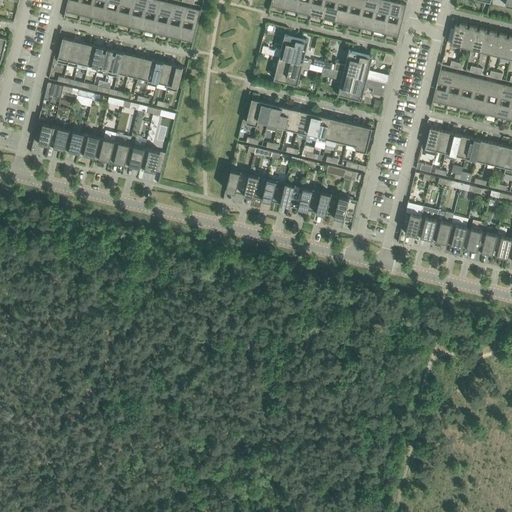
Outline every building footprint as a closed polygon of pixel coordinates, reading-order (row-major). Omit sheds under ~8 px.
[(68,0),(66,11),(80,14),(79,18),(83,2),(83,0),(78,0),(78,1),(75,0),(68,0)] [(83,2),(79,18),(80,18),(81,15),(93,17),(92,21),(96,5),(97,0),(92,0),(92,4),(83,2)] [(96,5),(92,21),(93,18),(105,21),(104,24),(105,24),(109,8),(110,2),(110,0),(99,0),(106,1),(105,7),(96,5)] [(109,8),(105,24),(106,21),(118,24),(117,27),(121,11),(123,6),(123,0),(110,0),(110,2),(119,5),(117,10),(109,8)] [(121,11),(117,27),(118,27),(118,24),(130,27),(130,30),(134,14),(135,9),(137,0),(123,0),(123,6),(131,8),(130,13),(121,11)] [(134,14),(130,30),(131,27),(143,30),(142,33),(143,33),(146,17),(148,12),(150,0),(137,0),(135,9),(144,11),(142,16),(134,14)] [(146,17),(143,33),(144,30),(156,33),(155,36),(155,37),(159,20),(160,15),(164,0),(162,0),(150,0),(148,12),(157,14),(155,20),(146,17)] [(159,20),(155,37),(156,37),(156,33),(168,36),(168,40),(172,24),(173,18),(177,3),(164,0),(160,15),(169,17),(168,23),(159,20)] [(284,13),(285,13),(287,0),(272,0),(271,6),(285,9),(284,13)] [(287,0),(285,13),(286,9),(298,12),(297,16),(301,0),(287,0)] [(302,0),(301,0),(297,16),(298,12),(310,15),(309,19),(310,19),(313,3),(313,0),(310,0),(310,2),(302,0)] [(313,3),(310,19),(311,15),(323,18),(322,22),(326,6),(328,0),(327,0),(323,0),(322,5),(313,3)] [(326,6),(322,22),(323,22),(324,18),(336,21),(335,25),(339,9),(341,0),(327,0),(328,0),(336,2),(335,8),(326,6)] [(339,9),(335,25),(336,22),(348,24),(347,28),(348,28),(351,12),(353,6),(354,0),(341,0),(340,3),(349,5),(348,11),(339,9)] [(351,12),(348,28),(349,25),(361,28),(360,31),(364,15),(366,9),(367,0),(354,0),(353,6),(361,8),(360,14),(351,12)] [(364,15),(360,31),(361,31),(362,28),(373,31),(373,34),(377,18),(376,18),(378,12),(380,0),(367,0),(366,9),(374,12),(373,17),(364,15)] [(377,18),(373,34),(374,31),(386,34),(385,37),(386,37),(389,21),(391,16),(394,1),(389,0),(380,0),(378,12),(387,15),(385,20),(377,18)] [(389,21),(386,37),(387,34),(398,37),(406,4),(394,1),(391,16),(399,18),(398,23),(389,21)] [(172,24),(168,40),(169,36),(181,39),(180,43),(184,27),(186,21),(189,7),(177,3),(173,18),(182,20),(180,26),(172,24)] [(184,27),(180,43),(181,43),(182,39),(193,42),(201,9),(189,7),(186,21),(194,23),(193,29),(184,27)] [(451,43),(460,45),(466,23),(460,21),(459,24),(457,24),(457,23),(456,23),(451,43)] [(467,23),(466,23),(460,45),(461,46),(460,48),(461,48),(461,46),(470,48),(476,25),(470,24),(469,26),(467,25),(467,23)] [(477,26),(476,25),(470,48),(471,48),(470,50),(471,51),(471,48),(480,50),(486,28),(480,26),(479,28),(477,28),(477,26)] [(487,28),(486,28),(480,50),(480,53),(481,53),(481,51),(490,53),(490,55),(496,30),(490,29),(489,31),(487,30),(487,28)] [(497,31),(496,30),(490,55),(491,55),(491,53),(500,55),(500,58),(506,33),(500,31),(499,33),(497,32),(497,31)] [(296,39),(297,36),(292,35),(285,33),(281,49),(275,48),(275,49),(269,48),(269,46),(263,45),(262,51),(272,54),(291,59),(296,39)] [(507,33),(506,33),(500,58),(501,58),(501,55),(510,58),(510,60),(511,51),(511,34),(510,34),(509,36),(506,35),(507,33)] [(5,37),(0,35),(0,61),(3,62),(8,40),(5,39),(5,37)] [(57,61),(68,64),(74,39),(63,36),(57,61)] [(309,39),(302,37),(297,36),(296,39),(291,59),(311,63),(312,59),(304,57),(309,39)] [(68,64),(77,66),(84,41),(74,39),(68,64)] [(94,44),(84,41),(77,66),(87,68),(89,64),(94,44)] [(94,44),(87,68),(97,71),(98,66),(103,46),(94,44)] [(97,71),(107,73),(113,48),(103,46),(98,66),(97,71)] [(123,51),(113,48),(107,73),(117,76),(118,71),(123,51)] [(360,54),(361,52),(349,49),(345,64),(336,61),(334,69),(336,69),(355,74),(360,54)] [(118,71),(128,74),(133,53),(123,51),(118,71)] [(360,54),(355,74),(376,79),(387,82),(389,74),(369,70),(373,55),(371,54),(366,53),(361,52),(360,54)] [(128,74),(138,76),(143,56),(133,53),(128,74)] [(274,78),(281,80),(286,81),(291,59),(272,54),(271,58),(278,60),(274,78)] [(138,76),(148,79),(153,58),(143,56),(138,76)] [(157,85),(158,81),(163,61),(153,58),(148,79),(147,83),(157,85)] [(291,59),(286,81),(291,82),(298,84),(302,65),(310,67),(311,63),(291,59)] [(166,88),(167,88),(173,63),(163,61),(158,81),(167,83),(166,88)] [(183,66),(173,63),(167,88),(177,90),(183,66)] [(350,97),(351,94),(355,74),(336,69),(334,69),(332,68),(324,66),(322,74),(337,78),(338,74),(343,75),(338,94),(345,95),(350,97)] [(436,88),(433,101),(446,104),(449,91),(450,86),(454,71),(441,68),(437,83),(447,85),(445,91),(438,89),(439,89),(436,88)] [(449,91),(446,104),(447,104),(446,108),(447,108),(448,104),(458,107),(461,94),(463,89),(466,74),(454,71),(450,86),(459,88),(457,93),(449,91)] [(350,97),(355,98),(362,99),(363,96),(365,85),(373,87),(372,92),(383,95),(387,82),(376,79),(355,74),(351,94),(350,97)] [(461,94),(458,107),(460,107),(459,111),(460,107),(471,110),(474,98),(476,92),(479,78),(466,74),(463,89),(472,91),(470,97),(461,94)] [(474,98),(471,110),(472,110),(471,114),(472,114),(473,111),(484,113),(487,101),(488,95),(492,81),(479,78),(476,92),(484,94),(483,100),(474,98)] [(487,101),(484,113),(485,114),(484,117),(485,117),(486,114),(496,116),(500,104),(501,98),(504,84),(492,81),(488,95),(497,97),(496,103),(487,101)] [(64,85),(52,82),(49,96),(48,98),(60,101),(61,96),(62,91),(64,85)] [(500,104),(496,116),(498,117),(497,120),(498,117),(509,119),(511,107),(511,85),(504,84),(501,98),(510,100),(508,106),(500,104)] [(109,96),(108,102),(123,105),(124,100),(109,96)] [(246,122),(257,124),(263,100),(262,100),(258,99),(252,97),(246,122)] [(258,120),(267,123),(272,102),(263,100),(257,124),(258,120)] [(276,130),(277,125),(282,105),(282,104),(278,104),(272,102),(267,123),(266,128),(276,130)] [(277,125),(287,128),(292,107),(286,106),(283,105),(282,105),(277,125)] [(287,128),(297,130),(302,109),(298,108),(292,107),(287,128)] [(297,130),(307,132),(312,112),(306,110),(303,110),(302,109),(297,130)] [(306,137),(316,140),(322,114),(318,113),(312,112),(307,132),(306,137)] [(332,117),(326,115),(323,114),(322,114),(316,140),(326,142),(327,137),(332,117)] [(336,146),(337,140),(342,119),(341,119),(338,118),(332,117),(327,137),(326,142),(326,143),(336,146)] [(337,140),(347,142),(352,122),(346,120),(343,119),(342,119),(337,140)] [(54,124),(39,121),(34,140),(39,141),(49,144),(54,124)] [(355,148),(356,148),(362,124),(361,124),(358,123),(352,122),(347,142),(356,144),(355,148)] [(54,145),(64,148),(69,128),(54,124),(49,144),(50,144),(54,145)] [(372,126),(366,125),(363,124),(362,124),(356,148),(366,151),(372,126)] [(435,153),(441,129),(430,126),(424,151),(435,153)] [(69,149),(79,151),(84,132),(69,128),(64,148),(65,148),(69,149)] [(99,156),(110,159),(115,139),(114,139),(116,131),(106,129),(104,137),(99,136),(95,155),(99,156)] [(451,131),(441,129),(435,153),(435,154),(437,149),(446,151),(451,131)] [(456,154),(461,133),(451,131),(446,151),(445,156),(455,158),(456,154)] [(84,152),(95,155),(99,136),(84,132),(79,151),(80,152),(80,151),(84,152)] [(471,136),(461,133),(456,154),(466,156),(471,136)] [(466,156),(476,159),(480,138),(471,136),(466,156)] [(490,141),(480,138),(476,159),(486,161),(490,141)] [(114,160),(125,162),(130,143),(115,139),(110,159),(114,160)] [(486,161),(496,164),(501,143),(490,141),(486,161)] [(130,164),(140,166),(145,147),(130,143),(125,162),(126,163),(126,162),(130,163),(130,164)] [(510,146),(501,143),(496,164),(506,166),(510,146)] [(156,170),(161,171),(166,152),(145,147),(140,166),(141,166),(145,167),(156,170)] [(353,162),(351,167),(366,170),(367,165),(353,162)] [(417,168),(420,169),(430,171),(432,165),(418,162),(417,168)] [(226,189),(228,190),(244,194),(250,173),(231,168),(226,189)] [(268,177),(250,173),(244,194),(262,198),(268,177)] [(262,198),(265,199),(280,203),(286,181),(268,177),(262,198)] [(304,186),(286,181),(280,203),(283,203),(298,207),(299,207),(304,186)] [(299,207),(301,208),(317,211),(322,190),(304,186),(299,207)] [(340,195),(322,190),(317,211),(319,212),(334,216),(335,216),(340,195)] [(337,216),(353,220),(358,199),(340,195),(335,216),(337,216)] [(406,231),(416,234),(421,214),(423,205),(408,201),(401,230),(402,230),(406,231)] [(447,241),(452,222),(454,212),(446,210),(444,220),(436,218),(432,238),(432,237),(436,238),(436,239),(447,241)] [(421,235),(432,238),(436,218),(421,214),(416,234),(417,234),(421,235)] [(477,249),(482,229),(484,221),(473,219),(471,227),(467,225),(462,245),(467,246),(466,246),(477,249)] [(451,242),(462,245),(467,225),(452,222),(447,241),(451,242)] [(482,250),(492,252),(497,233),(482,229),(477,249),(478,249),(482,250)] [(497,253),(507,256),(511,237),(511,236),(497,233),(492,252),(493,252),(497,253)]
